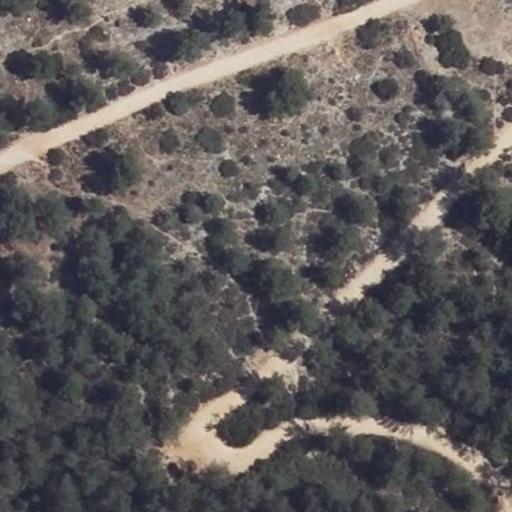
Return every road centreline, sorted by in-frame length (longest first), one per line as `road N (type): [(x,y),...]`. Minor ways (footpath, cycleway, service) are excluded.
road 1 (track): [(511,144),(217,416),(212,444),(231,458),(317,424),(393,427),(458,452),(511,504)]
road 2 (track): [(404,0),(155,93),(0,162)]
